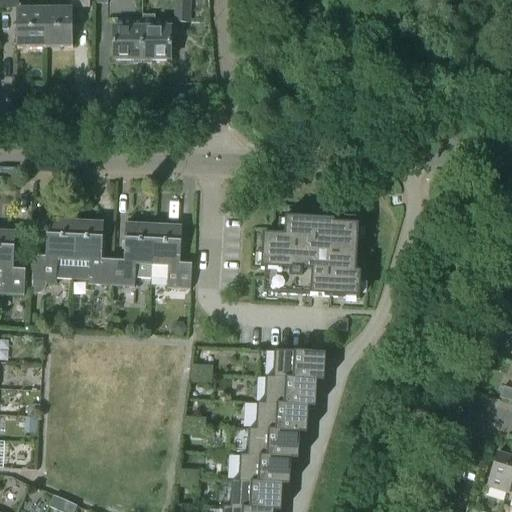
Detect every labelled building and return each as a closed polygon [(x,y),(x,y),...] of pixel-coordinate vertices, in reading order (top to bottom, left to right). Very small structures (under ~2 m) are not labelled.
[(0,0),(0,8),(19,9),(18,0),(0,0)] [(17,50),(45,50),(46,10),(17,10),(17,50)] [(45,50),(74,50),(73,10),(46,10),(45,50)] [(143,21),(142,21),(141,62),(170,62),(171,21),(155,21),(155,18),(143,17),(143,21)] [(141,62),(142,21),(114,20),(114,62),(141,62)] [(265,271),(263,295),(360,300),(361,273),(356,273),(359,226),(335,225),(335,220),(285,217),(284,237),(263,235),(261,271),(265,271)] [(73,281),(76,222),(48,220),(46,258),(34,257),(32,295),(37,295),(40,294),(44,291),(45,287),(46,284),(56,284),(57,281),(73,281)] [(103,223),(76,222),(73,281),(89,282),(89,286),(111,287),(113,261),(101,261),(103,223)] [(151,280),(154,226),(126,224),(124,262),(113,261),(111,287),(134,288),(135,279),(151,280)] [(191,291),(192,265),(180,265),(182,227),(154,226),(151,280),(167,281),(167,290),(191,291)] [(0,285),(2,285),(2,296),(25,297),(26,271),(14,271),(16,233),(0,232),(0,285)] [(484,354),(488,341),(476,337),(472,350),(484,354)] [(273,379),(273,380),(296,382),(296,383),(303,383),(303,382),(305,355),(274,353),(273,379)] [(200,366),(199,376),(212,376),(213,367),(200,366)] [(212,376),(199,376),(199,385),(212,386),(212,376)] [(466,391),(470,378),(463,376),(459,389),(466,391)] [(264,405),(264,406),(287,408),(287,409),(295,409),(295,408),(296,383),(296,382),(273,380),(273,379),(266,379),(264,405)] [(511,390),(503,388),(500,399),(511,402),(511,390)] [(256,431),(256,432),(279,434),(279,435),(286,435),(286,434),(287,409),(287,408),(264,406),(264,405),(257,405),(256,431)] [(192,428),(205,428),(206,419),(193,418),(192,428)] [(26,420),(26,428),(37,428),(38,420),(26,420)] [(205,438),(205,428),(192,428),(192,437),(205,438)] [(247,457),(247,458),(270,460),(270,461),(277,461),(277,460),(279,435),(279,434),(256,432),(256,431),(248,431),(247,457)] [(507,494),(511,478),(511,458),(497,454),(487,488),(507,494)] [(238,483),(238,484),(262,486),(262,487),(269,487),(269,486),(270,461),(270,460),(247,458),(247,457),(240,457),(238,483)] [(186,471),(185,480),(198,481),(199,471),(186,471)] [(198,481),(185,480),(185,490),(198,491),(198,481)] [(230,509),(230,510),(253,511),(252,511),(260,511),(262,487),(262,486),(238,484),(238,483),(231,483),(230,509)] [(58,510),(62,501),(55,498),(51,507),(58,510)]
